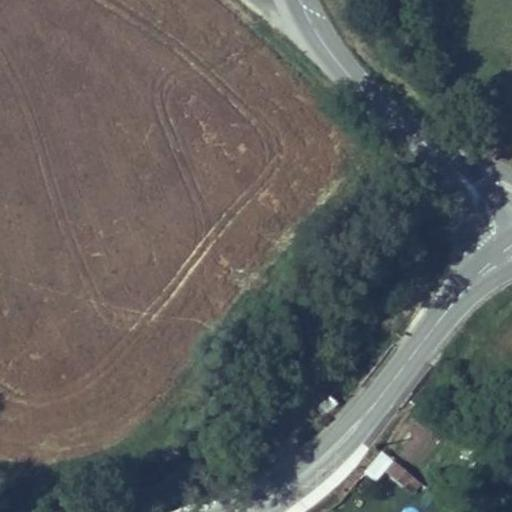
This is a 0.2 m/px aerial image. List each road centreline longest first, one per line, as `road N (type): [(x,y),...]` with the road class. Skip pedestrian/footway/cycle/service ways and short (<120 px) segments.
road 1 (tertiary): [(442,316),(318,463),(250,511)]
road 2 (tertiary): [(431,148),(342,68),(300,0)]
